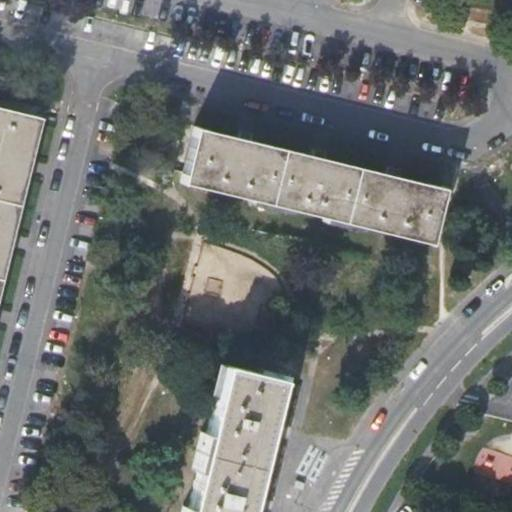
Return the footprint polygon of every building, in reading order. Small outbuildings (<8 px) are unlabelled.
[(0,198),(17,203),(38,115),(0,106),(0,198)] [(280,147),(193,126),(179,182),(266,203),(280,147)] [(357,166),(280,147),(266,203),(343,222),(357,166)] [(441,187),(357,166),(343,222),(428,243),(441,187)] [(0,270),(17,203),(0,198),(0,270)] [(221,364),(185,511),(245,511),(248,502),(266,427),(278,378),(221,364)]
